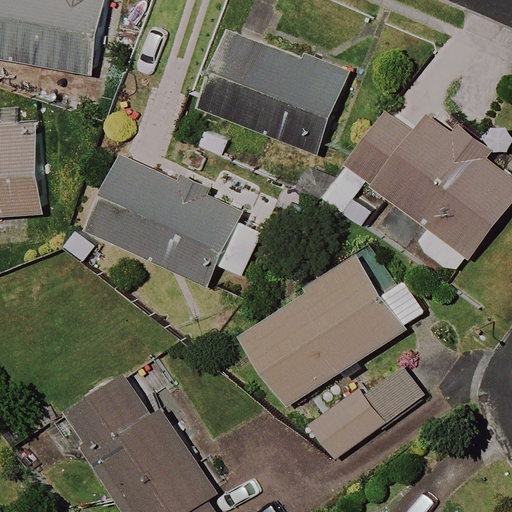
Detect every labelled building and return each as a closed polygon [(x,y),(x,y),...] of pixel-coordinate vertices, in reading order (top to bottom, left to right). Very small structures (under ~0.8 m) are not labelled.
[(109,0),(0,0),(0,56),(97,73),(109,0)] [(354,75),(239,29),(207,108),(322,154),(354,75)] [(394,105),(324,193),(367,227),(388,200),(422,227),(413,238),(461,277),(511,213),(511,164),(441,108),(424,129),(394,105)] [(0,215),(46,214),(44,131),(0,132),(0,215)] [(272,223),(130,153),(93,229),(211,287),(221,265),(246,277),(272,223)] [(390,289),(364,254),(247,339),(298,408),(431,310),(407,277),(390,289)] [(430,393),(409,364),(316,431),(337,460),(430,393)] [(157,414),(133,373),(67,413),(127,511),(233,511),(169,407),(157,414)]
